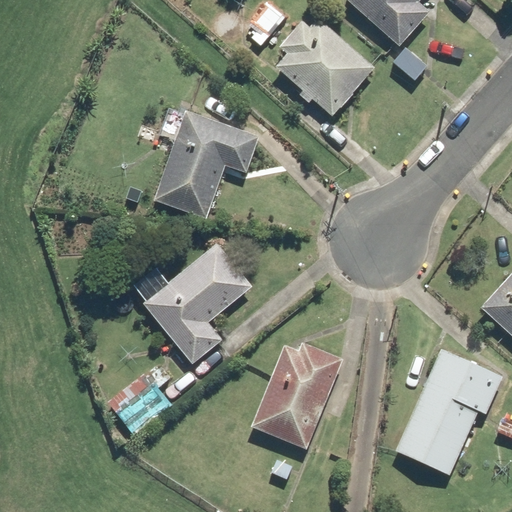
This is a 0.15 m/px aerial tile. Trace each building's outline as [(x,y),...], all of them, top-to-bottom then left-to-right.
[(347,0),(401,48),(432,13),(421,3),(424,0),(347,0)] [(290,55),(278,68),(303,91),(298,96),(308,105),(313,100),(333,118),(377,71),(320,19),(312,29),(303,21),(280,46),(290,55)] [(261,138),(188,111),(184,122),(168,116),(160,136),(176,142),(154,201),(208,221),(228,168),(247,175),(261,138)] [(153,295),(144,302),(195,364),(223,341),(209,324),(254,288),(219,245),(172,282),(162,269),(144,283),(153,295)] [(511,275),(482,309),(511,335),(511,275)] [(308,452),(345,358),(305,342),(301,351),(286,345),(253,430),(308,452)] [(505,376),(443,348),(397,453),(452,477),(479,414),(487,417),(505,376)] [(160,363),(145,376),(107,401),(139,438),(173,408),(158,391),(173,377),(160,363)]
